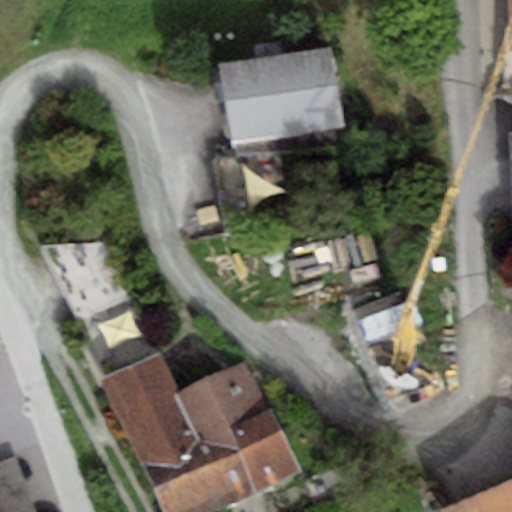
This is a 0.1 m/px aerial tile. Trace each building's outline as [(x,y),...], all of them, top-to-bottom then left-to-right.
[(232,144),(344,128),(332,48),(220,64),(232,144)] [(108,244),(42,247),(79,325),(134,302),(108,244)] [(249,362),(177,393),(160,354),(102,379),(119,417),(141,467),(270,411),(249,362)] [(270,411),(141,467),(162,511),(212,511),(298,475),(270,411)] [(0,511),(36,511),(37,511),(15,455),(0,461),(0,511)] [(511,511),(511,487),(446,511),(511,511)]
